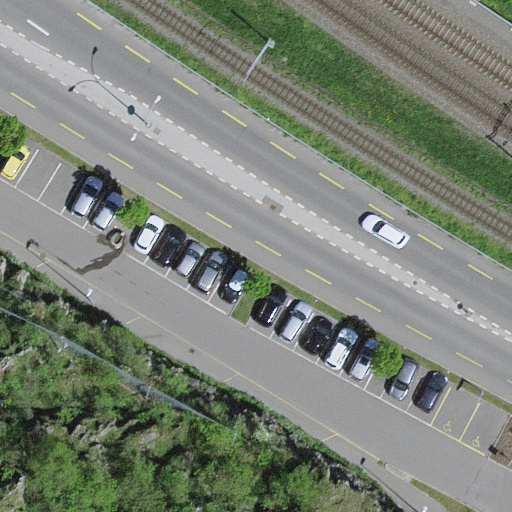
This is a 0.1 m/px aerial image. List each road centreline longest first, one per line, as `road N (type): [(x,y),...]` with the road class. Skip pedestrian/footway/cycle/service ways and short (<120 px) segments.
road 1 (primary): [(0,62),(224,200),(511,349)]
road 2 (primary): [(511,326),(25,0)]
